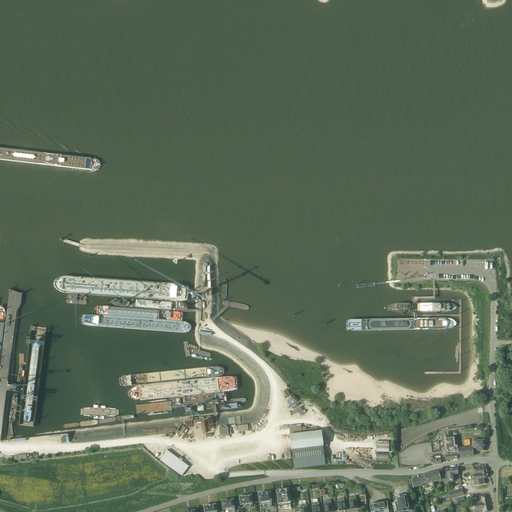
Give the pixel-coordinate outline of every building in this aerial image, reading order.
[(458,312),(457,302),(452,303),(415,303),(382,304),(383,314),(458,312)] [(348,317),(348,328),(458,328),(458,317),(348,317)] [(289,405),(294,402),(290,396),(285,399),(289,405)] [(300,407),(293,411),(294,414),(298,412),(300,416),(303,414),(301,410),(302,410),(300,407)] [(210,428),(215,428),(213,418),(200,419),(202,434),(211,433),(210,428)] [(176,435),(183,438),(188,429),(180,425),(178,429),(176,428),(164,429),(165,436),(176,435)] [(229,436),(228,427),(219,428),(220,437),(229,436)] [(293,459),(294,469),(325,465),(323,446),(321,431),(302,433),(301,427),(289,428),(290,435),(292,450),(293,459)] [(454,438),(444,439),(446,451),(444,451),(445,460),(459,458),(458,455),(458,453),(457,449),(455,450),(454,438)] [(460,453),(458,453),(458,455),(460,455),(460,458),(473,456),(472,451),(484,451),(484,440),(472,440),(472,447),(459,448),(460,453)] [(376,452),(389,452),(389,442),(376,441),(376,452)] [(189,466),(167,450),(160,460),(182,476),(189,466)] [(376,462),(388,462),(389,454),(376,454),(376,462)] [(481,479),(484,479),(488,478),(486,467),(486,465),(479,465),(479,468),(473,469),(474,474),(480,474),(481,479)] [(457,468),(445,470),(446,473),(441,475),(443,483),(448,482),(449,482),(453,482),(452,475),(458,474),(457,468)] [(431,473),(433,482),(441,481),(438,471),(431,473)] [(418,478),(420,486),(426,484),(433,482),(431,473),(424,475),(424,474),(422,475),(423,477),(418,478)] [(472,475),(473,486),(485,484),(484,479),(481,479),(480,474),(474,474),(472,475)] [(411,480),(413,488),(420,486),(418,478),(411,480)] [(281,490),(277,491),(280,511),(292,510),(288,489),(284,490),(281,490)] [(448,494),(449,499),(456,497),(464,495),(462,490),(448,494)] [(270,492),(258,494),(260,507),(268,506),(268,508),(272,507),(270,492)] [(251,495),(240,497),(241,509),(253,507),(251,495)] [(400,496),(403,511),(409,510),(406,495),(400,496)] [(471,502),(473,511),(482,511),(483,511),(482,511),(486,511),(489,511),(486,496),(485,496),(484,495),(477,496),(477,499),(479,498),(480,500),(471,502)] [(393,498),(396,511),(401,511),(403,511),(400,496),(393,498)] [(358,509),(356,497),(349,498),(351,510),(358,509)] [(346,511),(344,498),(337,500),(339,511),(346,511)] [(228,509),(228,511),(234,511),(235,511),(234,507),(233,500),(222,501),(223,510),(228,509)] [(332,511),(330,500),(324,501),(325,511),(332,511)] [(320,511),(319,502),(312,503),(312,511),(320,511)] [(378,503),(379,511),(388,511),(387,502),(378,503)] [(369,504),(370,511),(379,511),(378,503),(369,504)]
